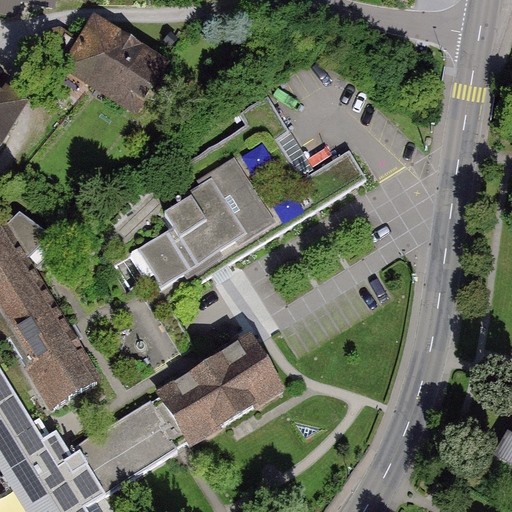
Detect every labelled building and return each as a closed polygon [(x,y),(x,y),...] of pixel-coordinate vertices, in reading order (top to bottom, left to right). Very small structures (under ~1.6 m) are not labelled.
[(0,0),(0,4),(6,6),(24,10),(55,16),(57,0),(0,0)] [(166,74),(95,26),(64,73),(135,120),(166,74)] [(0,146),(28,102),(7,89),(3,96),(0,94),(0,146)] [(314,178),(268,108),(242,123),(248,131),(190,167),(169,178),(184,201),(188,210),(166,223),(174,234),(113,269),(129,295),(155,282),(161,296),(246,247),(249,251),(367,187),(350,158),(314,178)] [(57,247),(18,218),(0,234),(0,354),(8,349),(53,422),(97,389),(32,270),(57,247)] [(289,400),(253,339),(154,397),(158,403),(68,456),(56,437),(51,440),(42,425),(33,430),(0,374),(0,477),(9,493),(0,498),(0,511),(87,511),(91,510),(110,498),(108,494),(181,451),(184,449),(190,458),(237,431),(289,400)] [(511,511),(511,438),(509,438),(495,461),(511,471),(511,511)]
